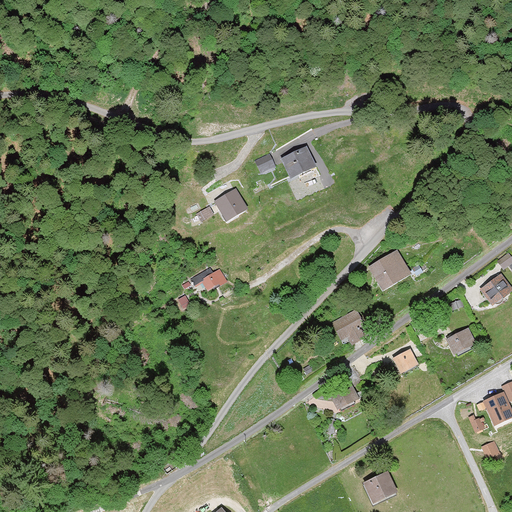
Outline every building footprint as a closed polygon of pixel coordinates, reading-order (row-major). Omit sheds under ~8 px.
[(281,160),(291,182),(317,171),(306,148),(281,160)] [(258,170),(273,163),(270,156),(255,163),(258,170)] [(228,225),(249,212),(235,191),(214,203),(228,225)] [(201,210),(205,218),(215,214),(211,206),(201,210)] [(504,268),(511,262),(511,254),(509,251),(498,260),(504,268)] [(369,269),(384,294),(413,278),(399,253),(369,269)] [(221,289),(228,285),(220,272),(202,282),(209,293),(220,287),(221,289)] [(511,293),(511,289),(502,277),(480,294),(492,309),(511,293)] [(365,327),(356,310),(331,323),(340,340),(347,336),(352,345),(367,337),(362,329),(365,327)] [(477,345),(469,330),(446,342),(454,358),(477,345)] [(419,367),(411,352),(393,361),(401,376),(419,367)] [(342,391),(341,388),(333,392),(335,395),(330,397),(338,413),(359,403),(355,396),(357,395),(352,386),(342,391)] [(511,411),(504,394),(485,402),(497,428),(511,421),(511,411)] [(480,420),(471,423),(476,434),(485,430),(480,420)] [(488,457),(501,451),(496,439),(483,446),(488,457)] [(398,495),(388,473),(363,485),(373,507),(398,495)]
